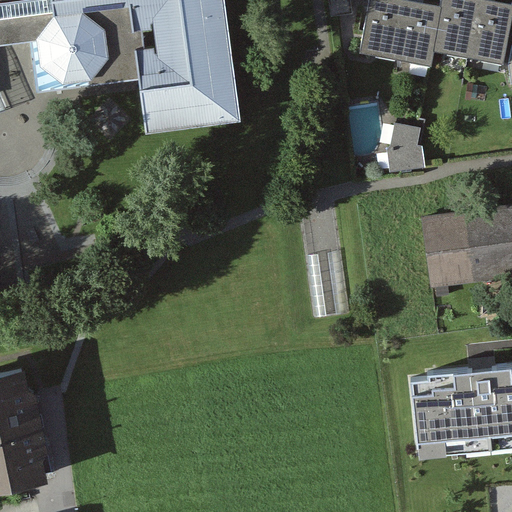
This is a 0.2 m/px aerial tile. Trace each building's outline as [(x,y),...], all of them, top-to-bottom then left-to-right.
[(0,0),(0,37),(31,34),(38,33),(42,58),(64,76),(88,72),(90,82),(138,75),(145,126),(244,113),(228,0),(0,0)] [(352,0),(330,0),(332,12),(353,9),(352,0)] [(369,0),(360,44),(431,58),(434,43),(442,0),(369,0)] [(442,0),(434,43),(471,50),(480,0),(442,0)] [(511,11),(511,0),(480,0),(471,50),(504,56),(511,11)] [(420,124),(396,120),(389,145),(391,168),(426,162),(423,142),(416,141),(420,124)] [(511,202),(422,215),(431,281),(511,270),(511,202)] [(26,356),(0,361),(0,474),(48,465),(44,445),(49,439),(37,379),(30,376),(26,356)] [(511,360),(406,373),(415,452),(511,440),(511,360)]
